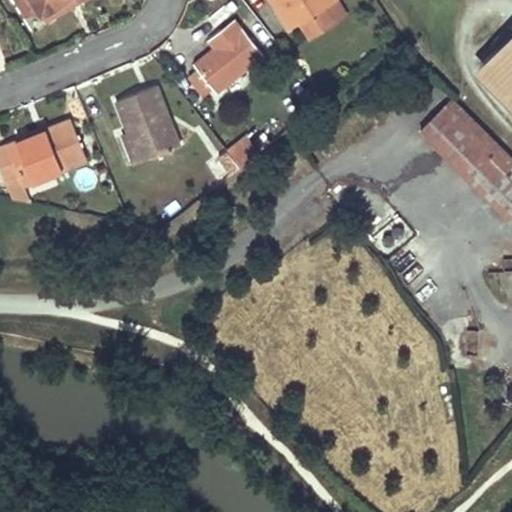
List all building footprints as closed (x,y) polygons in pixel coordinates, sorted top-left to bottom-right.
[(12,0),(24,19),(30,15),(37,11),(41,17),(68,0),(73,0),(75,4),(81,0),(12,0)] [(68,0),(41,17),(44,23),(75,4),(73,0),(68,0)] [(326,6),(336,1),(335,0),(267,0),(285,30),(298,23),(326,6)] [(335,22),(326,6),(298,23),(307,39),(335,22)] [(214,51),(195,65),(198,70),(213,90),(216,94),(263,59),(236,21),(208,42),(214,51)] [(511,35),(483,65),(511,93),(511,35)] [(213,90),(198,70),(189,76),(204,97),(213,90)] [(155,87),(115,102),(127,133),(139,163),(178,148),(155,87)] [(511,226),(511,225),(511,164),(450,103),(419,133),(511,226)] [(0,172),(4,182),(11,180),(19,177),(22,186),(87,161),(70,120),(0,147),(0,172)] [(139,163),(127,133),(120,135),(132,166),(139,163)] [(226,153),(232,160),(238,168),(257,153),(246,137),(226,153)]
